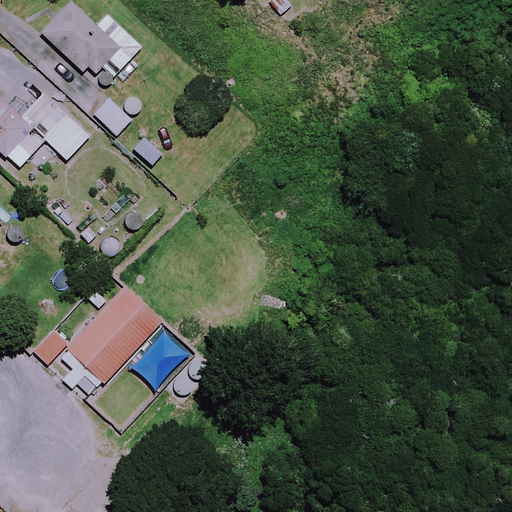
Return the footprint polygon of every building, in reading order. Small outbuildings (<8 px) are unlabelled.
[(95,28),(67,3),(38,35),(79,73),(84,67),(93,75),(100,68),(112,79),(141,48),(106,16),(95,28)] [(19,119),(0,101),(0,153),(18,169),(43,141),(65,161),(87,137),(40,95),(19,119)] [(129,121),(107,100),(93,115),(115,136),(129,121)] [(162,154),(144,138),(133,150),(150,166),(162,154)] [(55,156),(44,146),(29,163),(41,173),(55,156)] [(23,228),(6,225),(3,242),(19,245),(23,228)] [(158,324),(121,289),(64,350),(101,385),(158,324)] [(184,356),(160,333),(128,368),(152,390),(184,356)]
